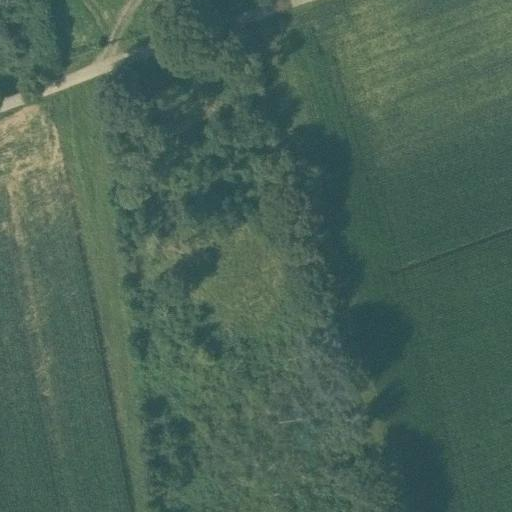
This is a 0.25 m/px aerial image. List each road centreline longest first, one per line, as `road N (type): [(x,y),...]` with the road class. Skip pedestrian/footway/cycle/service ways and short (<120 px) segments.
road 1 (track): [(399,511),(268,7)]
road 2 (track): [(290,0),(0,99)]
